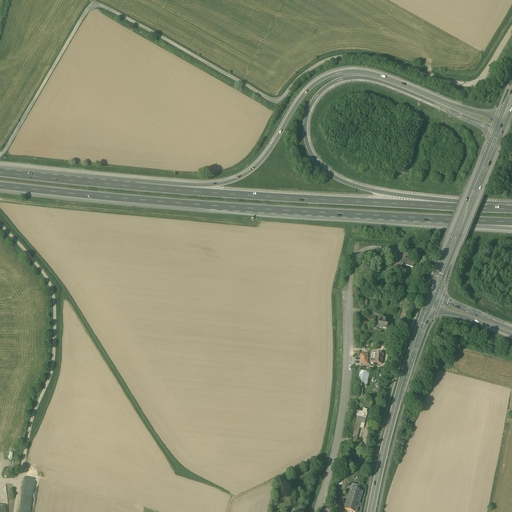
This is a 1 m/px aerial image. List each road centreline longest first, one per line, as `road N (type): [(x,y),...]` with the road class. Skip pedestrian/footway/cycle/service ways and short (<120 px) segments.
road 1 (track): [(511,29),(469,83),(351,54),(314,65),(276,100),(93,4),(0,153)]
road 2 (motorway): [(0,187),(490,221)]
road 3 (motorway): [(455,206),(363,188),(323,170),(304,133),(313,100),(334,82),(363,78),(498,130)]
road 4 (motorway): [(502,121),(382,77),(344,72),(301,97),(252,169),(185,190)]
road 5 (track): [(15,511),(31,419),(54,350),(54,306),(45,276),(0,224)]
road 6 (motorway): [(455,206),(185,190)]
road 7 (unclassified): [(316,511),(337,449),(356,248)]
road 8 (primary): [(371,511),(428,307)]
road 9 (motorway): [(185,190),(0,173)]
road 10 (primary): [(431,299),(498,130)]
